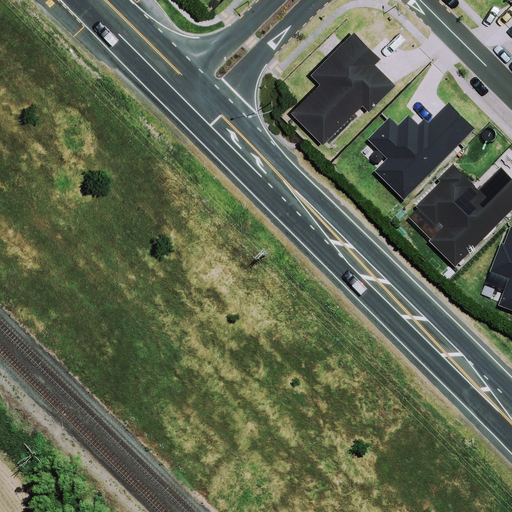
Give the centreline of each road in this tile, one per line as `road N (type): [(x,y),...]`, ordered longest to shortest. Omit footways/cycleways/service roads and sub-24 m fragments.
road 1 (secondary): [(511,411),(193,99)]
road 2 (residential): [(193,99),(291,0)]
road 3 (secondary): [(193,99),(96,0)]
road 4 (residential): [(417,0),(511,94)]
